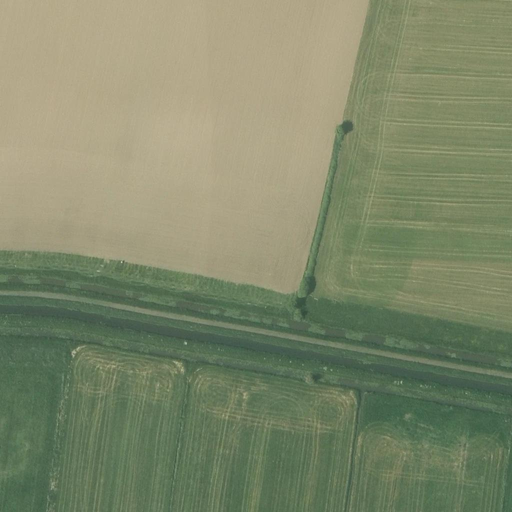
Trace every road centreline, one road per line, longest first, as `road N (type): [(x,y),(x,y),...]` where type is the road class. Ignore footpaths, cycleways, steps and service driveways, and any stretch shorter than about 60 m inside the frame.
road 1 (track): [(0,293),(124,307),(511,377)]
road 2 (track): [(511,402),(64,324),(0,320)]
